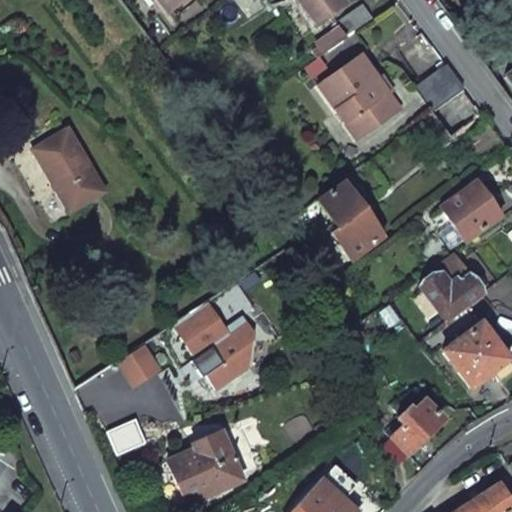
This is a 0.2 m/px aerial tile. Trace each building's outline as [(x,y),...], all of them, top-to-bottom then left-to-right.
[(157,0),(167,13),(184,0),(157,0)] [(336,0),(295,0),(297,1),(317,28),(342,8),(336,0)] [(360,7),(335,25),(339,29),(346,38),(370,21),(360,7)] [(339,29),(316,46),(318,49),(314,53),(319,59),(346,38),(339,29)] [(418,35),(394,53),(404,66),(428,48),(418,35)] [(317,88),(345,125),(355,117),(368,134),(399,110),(357,56),(317,88)] [(442,66),(411,89),(430,113),(460,90),(442,66)] [(65,131),(31,152),(49,183),(68,215),(102,194),(65,131)] [(454,241),(460,248),(500,218),(511,208),(511,183),(488,203),(472,183),(439,209),(460,236),(454,241)] [(341,184),(316,203),(335,230),(327,235),(347,262),(379,238),(341,184)] [(221,260),(235,284),(246,277),(232,252),(221,260)] [(419,287),(445,323),(480,296),(449,257),(431,270),(431,271),(434,275),(419,287)] [(476,327),(442,353),(469,389),(489,374),(496,384),(511,373),(476,327)] [(140,348),(115,365),(131,389),(156,373),(140,348)] [(406,411),(385,433),(390,439),(406,455),(439,421),(421,403),(409,414),(406,411)] [(219,435),(191,446),(193,451),(166,463),(175,485),(185,506),(239,482),(219,435)] [(382,447),(389,472),(406,455),(390,439),(382,447)] [(319,482),(291,511),(351,511),(352,511),(319,482)] [(511,511),(511,509),(496,486),(455,511),(511,511)]
